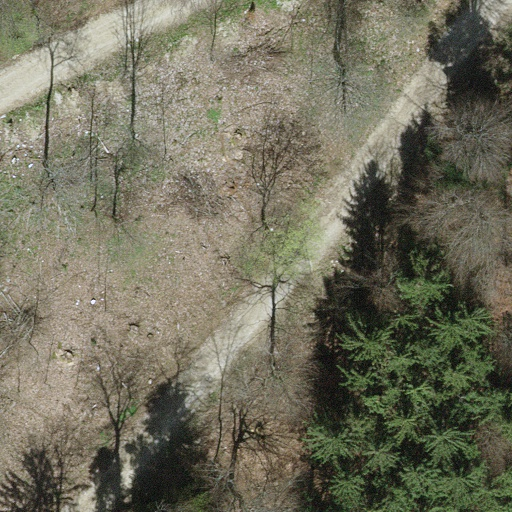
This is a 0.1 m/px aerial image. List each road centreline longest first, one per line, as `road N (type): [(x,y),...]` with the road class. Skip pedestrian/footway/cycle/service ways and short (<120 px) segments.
road 1 (track): [(503,0),(65,511)]
road 2 (track): [(187,0),(0,102)]
